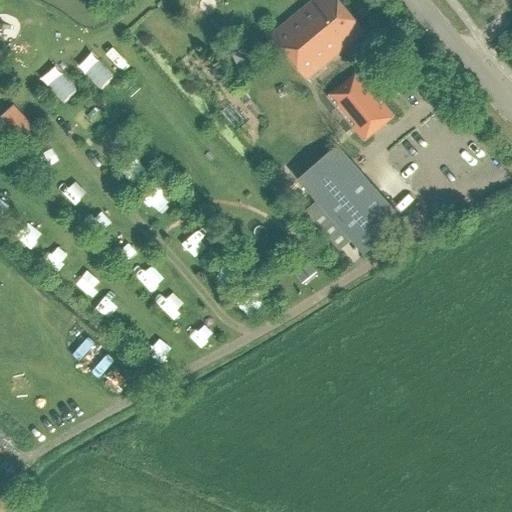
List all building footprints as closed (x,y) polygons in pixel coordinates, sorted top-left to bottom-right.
[(319,0),(274,37),(310,80),(367,33),(339,0),(319,0)] [(358,73),(329,97),(364,140),(393,116),(358,73)] [(397,117),(388,125),(400,138),(408,130),(397,117)] [(492,149),(503,166),(511,160),(511,158),(502,143),(492,149)] [(339,147),(300,181),(366,256),(405,222),(339,147)] [(303,257),(290,268),(303,283),(315,272),(303,257)]
